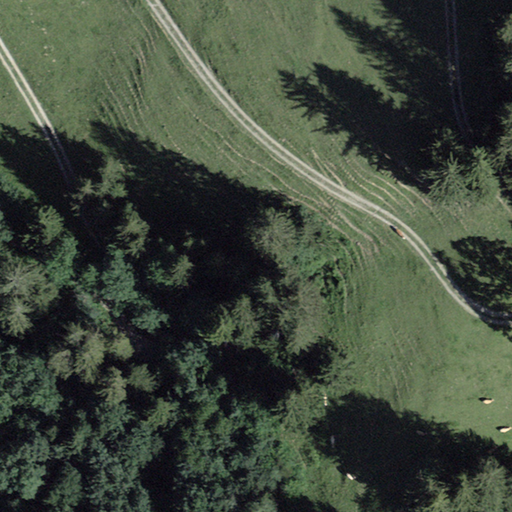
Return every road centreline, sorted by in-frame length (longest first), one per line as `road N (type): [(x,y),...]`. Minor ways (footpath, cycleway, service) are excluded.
road 1 (track): [(0,227),(96,294),(142,343),(171,342),(180,317),(95,227),(0,48)]
road 2 (track): [(150,0),(273,147),(397,226),(485,316),(511,317)]
road 3 (track): [(511,187),(473,146),(460,115),(449,0)]
